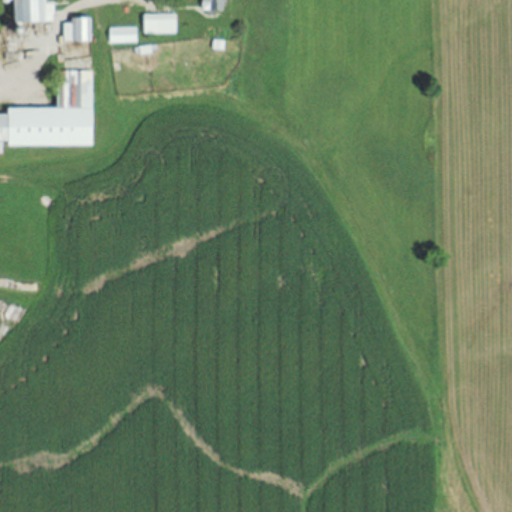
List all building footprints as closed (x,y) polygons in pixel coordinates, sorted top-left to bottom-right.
[(14,0),(46,0),(47,26),(15,26),(14,0)] [(203,12),(203,0),(225,0),(225,13),(203,12)] [(176,36),(144,36),(144,16),(176,16),(176,36)] [(89,22),(89,44),(67,44),(67,22),(89,22)] [(109,45),(109,30),(136,30),(136,45),(109,45)] [(92,73),(92,148),(8,148),(8,143),(0,143),(0,116),(8,116),(7,110),(75,110),(75,73),(92,73)]
